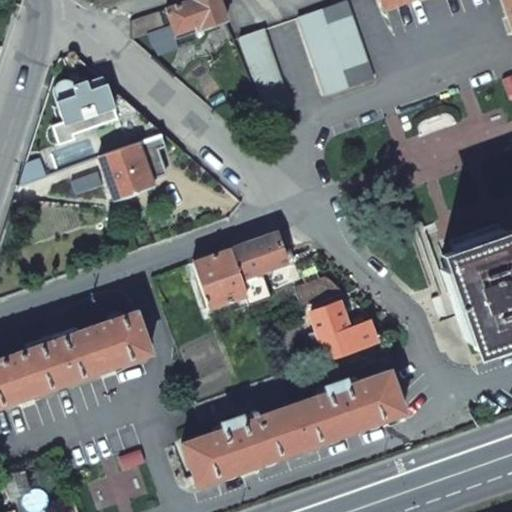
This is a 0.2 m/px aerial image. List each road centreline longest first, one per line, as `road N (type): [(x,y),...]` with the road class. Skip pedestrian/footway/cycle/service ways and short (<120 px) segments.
road 1 (residential): [(479,386),(166,509),(99,435),(119,400),(177,337),(151,263)]
road 2 (residential): [(258,198),(302,162),(309,119),(511,56)]
road 3 (residential): [(258,198),(91,35),(42,4)]
road 4 (residential): [(479,386),(258,198)]
road 5 (secondary): [(511,455),(349,511)]
road 6 (residential): [(0,316),(151,263)]
road 7 (residential): [(42,4),(0,158)]
road 8 (residential): [(151,263),(237,232),(258,198)]
